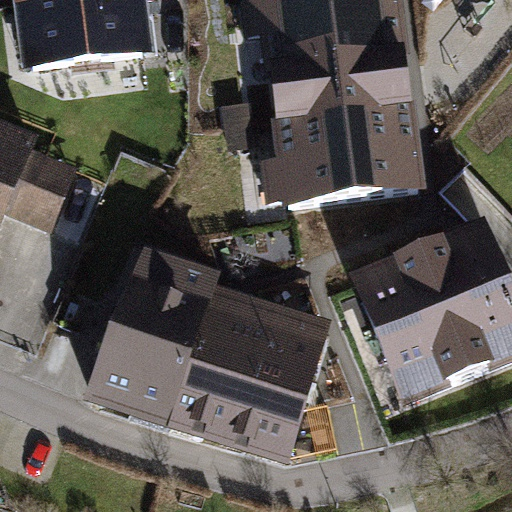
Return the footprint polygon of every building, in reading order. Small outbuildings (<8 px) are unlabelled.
[(14,0),(25,87),(158,73),(148,0),(14,0)] [(419,0),(241,0),(253,93),(428,71),(419,0)] [(428,71),(253,93),(267,211),(442,190),(428,71)] [(0,238),(8,220),(31,163),(36,151),(0,136),(0,238)] [(106,194),(31,163),(8,220),(82,251),(106,194)] [(511,259),(505,241),(368,292),(412,409),(511,371),(511,259)] [(139,251),(91,398),(170,425),(215,289),(219,277),(139,251)] [(215,289),(170,425),(221,442),(266,305),(215,289)] [(266,305),(221,442),(286,463),(331,327),(266,305)]
